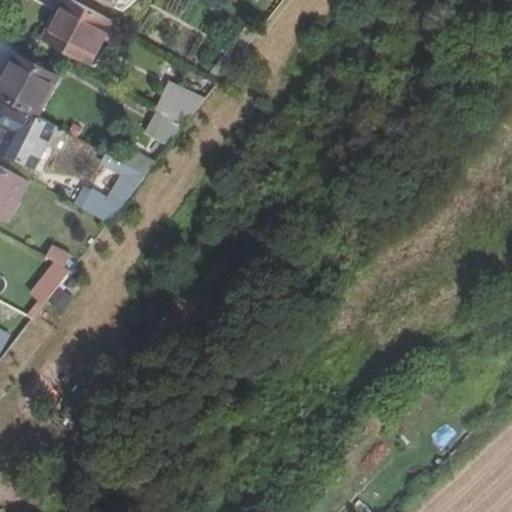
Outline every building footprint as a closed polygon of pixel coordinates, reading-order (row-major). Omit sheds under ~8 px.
[(91,66),(115,23),(71,0),(65,0),(44,41),(91,66)] [(99,0),(115,8),(119,0),(99,0)] [(237,62),(262,31),(251,25),(225,57),(237,62)] [(0,95),(3,97),(39,117),(59,78),(19,56),(0,90),(0,95)] [(237,62),(225,57),(212,74),(223,81),(237,62)] [(185,128),(207,101),(170,82),(154,111),(166,118),(185,128)] [(39,117),(3,97),(0,103),(0,125),(12,132),(2,151),(35,168),(58,127),(39,117)] [(185,128),(166,118),(154,138),(170,146),(185,128)] [(129,163),(151,175),(158,161),(136,150),(129,163)] [(0,216),(10,222),(32,181),(0,164),(0,216)] [(110,224),(123,208),(89,189),(79,207),(110,224)] [(68,214),(32,195),(17,226),(43,240),(52,222),(61,228),(68,214)] [(76,254),(56,243),(49,256),(70,267),(76,254)] [(0,360),(14,335),(0,327),(0,360)]
